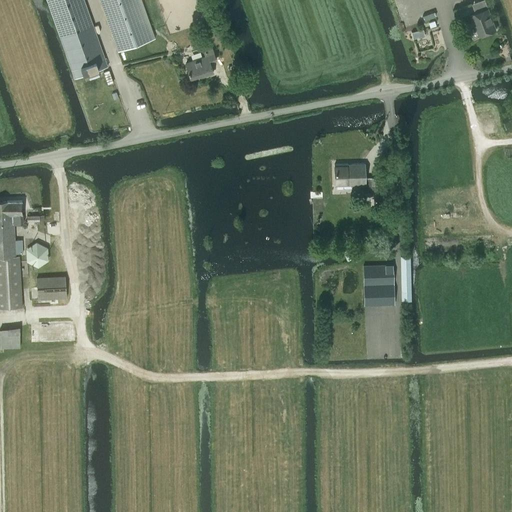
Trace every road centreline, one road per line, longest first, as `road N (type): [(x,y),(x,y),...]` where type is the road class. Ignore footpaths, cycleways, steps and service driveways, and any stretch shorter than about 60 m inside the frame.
road 1 (unclassified): [(0,165),(511,69)]
road 2 (track): [(395,372),(152,376),(92,352),(81,341),(76,313)]
road 3 (track): [(12,0),(66,155)]
